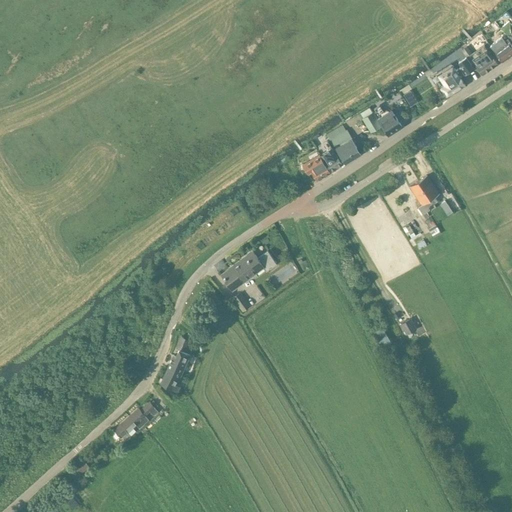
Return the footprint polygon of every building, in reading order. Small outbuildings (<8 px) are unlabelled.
[(501,28),(507,36),(511,34),(510,20),(509,20),(501,28)] [(497,40),(491,45),(496,52),(502,62),(511,54),(511,44),(508,39),(504,41),(502,37),(497,40)] [(478,55),(472,58),(477,65),(483,74),(498,64),(487,48),(478,55)] [(474,69),(466,57),(459,62),(461,67),(456,70),(455,68),(448,72),(447,71),(445,72),(446,73),(440,77),(445,85),(440,88),(446,97),(465,85),(459,76),(465,73),(466,74),(474,69)] [(404,94),(411,106),(417,103),(410,91),(404,94)] [(381,127),(373,111),(372,112),(369,108),(360,113),(363,118),(371,133),(381,127)] [(388,135),(402,126),(392,110),(378,119),(388,135)] [(346,130),(329,140),(335,148),(336,148),(345,163),(361,154),(352,139),(346,129),(346,130)] [(331,147),(320,154),(325,161),(331,171),(342,163),(337,154),(336,154),(332,147),(331,147)] [(319,152),(302,162),(303,163),(308,173),(312,171),(316,178),(317,179),(330,172),(325,163),(320,154),(319,152)] [(434,196),(439,193),(427,176),(411,187),(422,204),(418,207),(418,208),(416,209),(424,220),(429,216),(427,212),(430,210),(428,207),(438,201),(434,196)] [(453,212),(445,200),(440,204),(447,215),(453,212)] [(437,227),(431,217),(429,219),(425,221),(430,229),(429,229),(433,237),(441,233),(437,227)] [(403,228),(408,236),(410,235),(412,239),(421,234),(420,233),(415,235),(409,224),(403,228)] [(257,270),(256,269),(262,264),(266,270),(277,263),(268,250),(258,257),(253,251),(245,256),(247,258),(230,270),(228,269),(222,273),(232,287),(243,278),(244,280),(257,270)] [(250,306),(240,292),(232,298),(242,312),(250,306)] [(444,303),(440,305),(443,315),(448,313),(444,303)] [(410,319),(416,335),(421,333),(424,340),(432,337),(426,323),(417,327),(413,317),(410,319)] [(408,319),(401,322),(401,323),(407,334),(414,330),(408,319)] [(371,332),(381,348),(391,342),(382,326),(371,332)] [(174,355),(161,383),(178,391),(180,386),(175,384),(177,379),(178,380),(190,354),(185,351),(190,340),(182,336),(177,348),(180,349),(177,356),(174,355)] [(139,408),(121,424),(114,430),(121,438),(136,424),(140,428),(149,419),(146,416),(150,412),(154,415),(158,411),(154,407),(150,402),(140,410),(139,408)] [(74,468),(80,475),(86,469),(90,466),(83,459),(74,468)]
